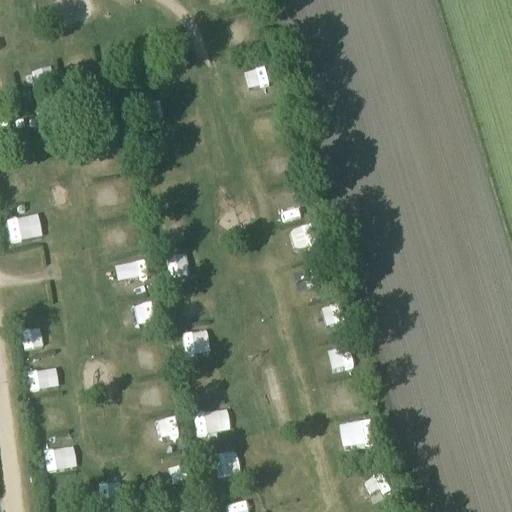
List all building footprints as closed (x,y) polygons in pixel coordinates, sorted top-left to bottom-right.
[(248,16),(225,19),(228,46),(251,43),(248,16)] [(81,52),(66,55),(70,78),(86,75),(81,52)] [(200,297),(170,301),(173,324),(203,320),(200,297)] [(187,363),(184,339),(172,341),(175,365),(187,363)] [(196,405),(218,400),(214,379),(192,384),(196,405)] [(366,416),(342,418),(344,444),(368,442),(366,416)] [(198,421),(203,443),(215,440),(210,418),(198,421)] [(373,479),(345,484),(350,509),(378,504),(373,479)]
